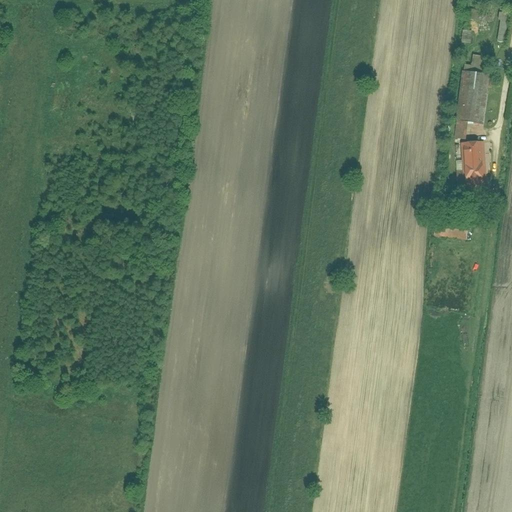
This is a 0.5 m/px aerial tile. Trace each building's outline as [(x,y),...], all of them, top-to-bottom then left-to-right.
[(501,13),(496,41),(503,43),(508,15),(501,13)] [(492,73),(495,59),(473,55),(470,69),(492,73)] [(491,75),(462,71),(456,120),(484,124),(491,75)] [(484,142),(461,143),(463,191),(486,190),(484,142)] [(433,237),(466,240),(468,224),(434,220),(433,237)]
